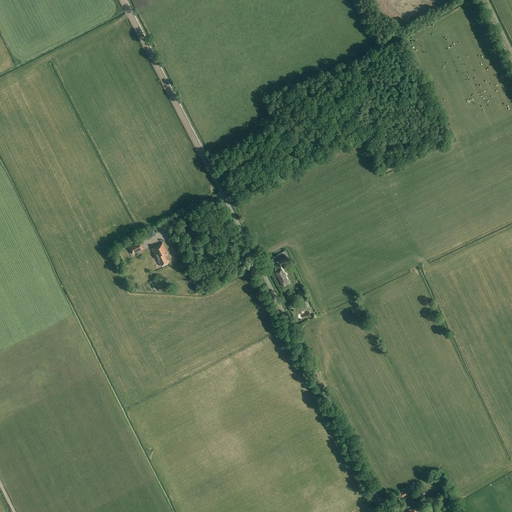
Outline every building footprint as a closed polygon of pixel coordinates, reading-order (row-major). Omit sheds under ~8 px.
[(128,247),(132,255),(143,249),(139,242),(128,247)] [(163,243),(152,249),(157,260),(158,260),(161,267),(168,263),(165,257),(168,255),(163,243)] [(279,258),(281,263),(288,260),(285,255),(279,258)] [(282,269),(276,272),(283,287),(287,285),(285,282),(287,281),(282,269)] [(415,494),(414,491),(412,488),(401,493),(403,497),(413,492),(416,499),(425,494),(423,490),(415,494)]
